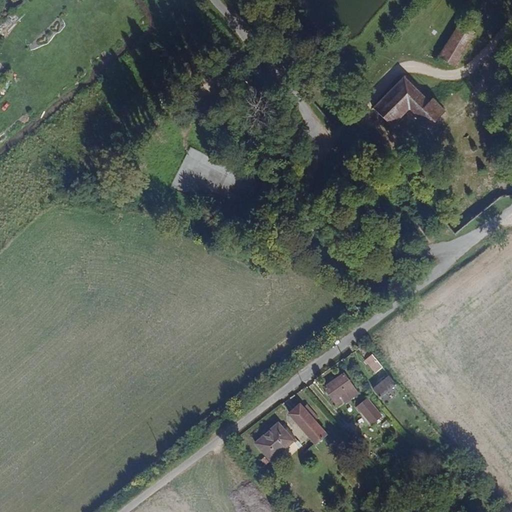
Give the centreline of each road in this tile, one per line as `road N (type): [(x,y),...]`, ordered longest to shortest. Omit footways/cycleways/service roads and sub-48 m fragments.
road 1 (unclassified): [(212,0),(331,142),(304,225),(326,256),(358,278),(386,276),(433,248),(455,257)]
road 2 (unclassified): [(455,257),(120,511)]
